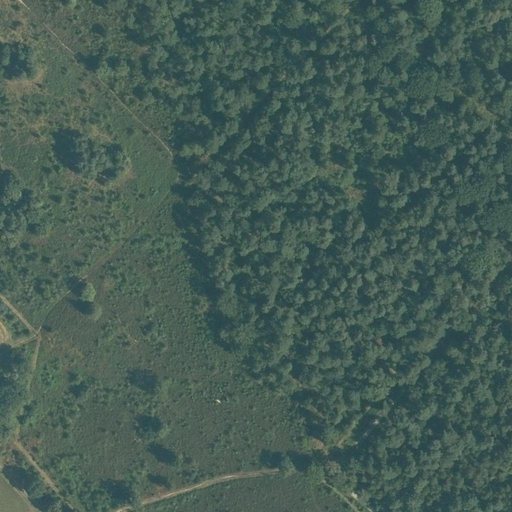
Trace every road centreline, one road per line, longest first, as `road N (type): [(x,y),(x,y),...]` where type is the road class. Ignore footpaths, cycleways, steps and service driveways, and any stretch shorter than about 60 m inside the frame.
road 1 (track): [(511,256),(348,454),(339,473),(371,511)]
road 2 (track): [(351,0),(511,123)]
